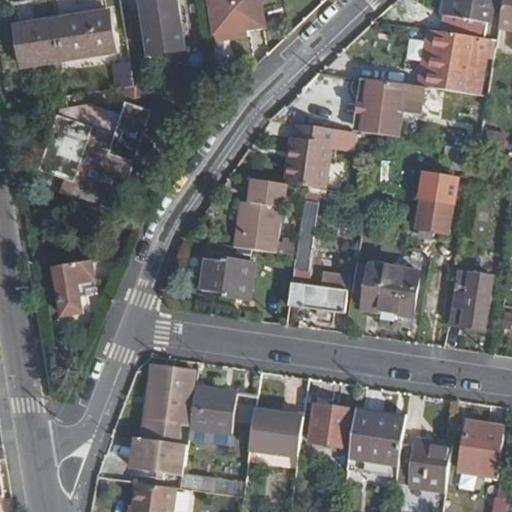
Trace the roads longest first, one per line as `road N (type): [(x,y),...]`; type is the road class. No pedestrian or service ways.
road 1 (residential): [(364,0),(252,103),(198,176),(153,253),(126,330)]
road 2 (residential): [(511,388),(126,330)]
road 3 (tertiary): [(0,233),(36,453)]
road 4 (residential): [(126,330),(90,426),(36,453)]
